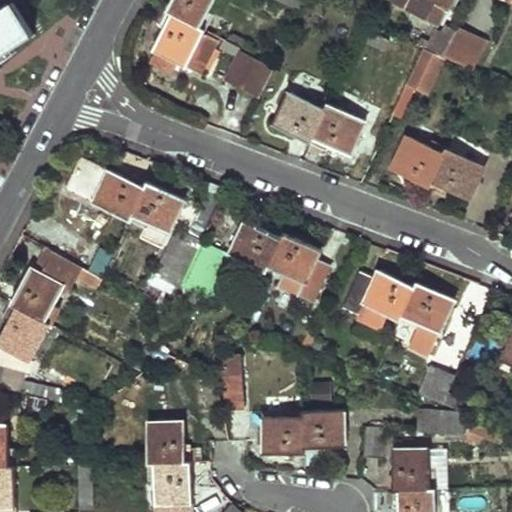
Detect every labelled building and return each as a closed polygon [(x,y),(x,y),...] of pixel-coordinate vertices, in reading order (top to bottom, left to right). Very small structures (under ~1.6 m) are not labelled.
[(175,0),(169,13),(207,33),(216,14),(212,11),(217,0),(175,0)] [(301,0),(280,0),(298,8),(301,0)] [(394,0),(394,1),(407,8),(408,4),(436,19),(443,5),(444,6),(445,5),(454,10),(459,0),(394,0)] [(0,57),(2,56),(1,54),(33,34),(12,1),(0,8),(0,57)] [(205,36),(207,33),(169,13),(162,27),(166,30),(157,48),(161,51),(155,63),(175,73),(181,62),(189,66),(191,64),(204,71),(219,43),(205,36)] [(485,39),(461,27),(456,38),(446,57),(471,69),(485,39)] [(446,57),(456,38),(442,31),(432,51),(444,56),(446,57)] [(429,88),(444,56),(432,51),(427,48),(413,80),(429,88)] [(225,82),(258,99),(273,70),(259,63),(258,64),(239,55),(225,82)] [(313,144),(331,104),(312,95),(310,100),(292,92),(275,125),(313,144)] [(365,120),(331,104),(313,144),(326,150),(329,144),(349,154),(365,120)] [(432,187),(451,149),(432,140),(429,145),(410,136),(394,170),(432,187)] [(485,165),(451,149),(432,187),(446,194),(448,189),(469,199),(485,165)] [(133,224),(153,185),(135,176),(132,182),(112,173),(96,206),(133,224)] [(168,236),(185,200),(153,185),(133,224),(148,231),(151,226),(168,236)] [(232,255),(267,271),(287,232),(271,225),(267,231),(249,222),(232,255)] [(49,224),(38,243),(48,248),(73,262),(84,240),(56,225),(55,227),(49,224)] [(287,232),(267,271),(283,279),(279,285),(316,303),(334,267),(318,259),(322,250),(287,232)] [(189,277),(204,243),(186,235),(172,270),(189,277)] [(219,249),(204,243),(189,277),(205,283),(219,249)] [(101,270),(110,252),(98,246),(90,265),(101,270)] [(73,262),(48,248),(36,271),(32,269),(13,304),(50,324),(58,309),(54,306),(64,287),(72,291),(79,279),(95,288),(101,277),(73,262)] [(403,319),(423,280),(405,272),(402,277),(383,268),(379,276),(365,269),(347,305),(362,312),(367,301),(403,319)] [(458,298),(423,280),(403,319),(418,327),(421,321),(440,331),(458,298)] [(50,324),(13,304),(4,321),(9,323),(0,339),(0,343),(31,360),(50,324)] [(511,362),(511,330),(503,326),(496,341),(509,347),(504,358),(511,362)] [(233,353),(226,370),(226,407),(245,407),(245,356),(233,353)] [(23,372),(0,366),(0,387),(56,402),(60,387),(22,378),(23,372)] [(429,371),(418,395),(445,404),(456,380),(429,371)] [(463,413),(418,407),(416,429),(460,436),(463,413)] [(345,409),(306,410),(305,454),(322,453),(322,448),(345,447),(345,409)] [(285,416),(265,417),(264,454),(305,454),(306,410),(286,410),(285,416)] [(502,430),(475,419),(471,430),(497,441),(502,430)] [(147,423),(148,462),(192,462),(191,444),(185,444),(185,423),(147,423)] [(383,424),(364,423),(361,455),(381,456),(383,424)] [(7,426),(0,425),(0,463),(15,463),(15,448),(8,448),(7,426)] [(428,447),(392,447),(392,488),(435,486),(435,471),(429,470),(428,447)] [(192,462),(148,462),(149,482),(155,482),(156,503),(193,502),(192,462)] [(15,463),(0,463),(0,505),(17,505),(15,463)] [(78,463),(78,505),(91,505),(91,463),(78,463)] [(435,511),(435,486),(392,488),(392,507),(398,507),(398,511),(435,511)] [(240,511),(232,503),(223,511),(240,511)]
